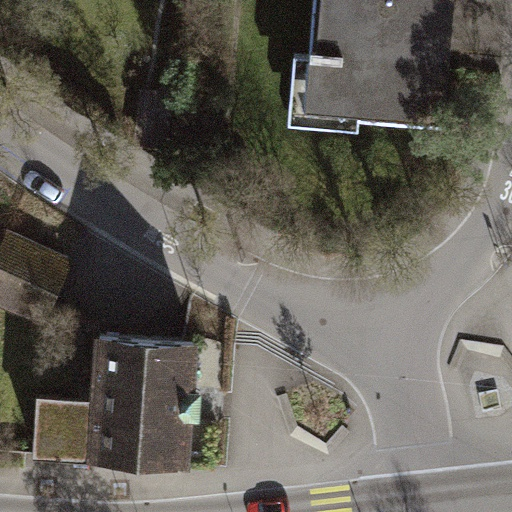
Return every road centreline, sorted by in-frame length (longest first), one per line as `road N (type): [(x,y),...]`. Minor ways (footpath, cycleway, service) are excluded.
road 1 (residential): [(0,134),(152,246),(276,307),(385,334)]
road 2 (residential): [(385,334),(480,248),(511,189)]
road 3 (residential): [(431,511),(385,334)]
